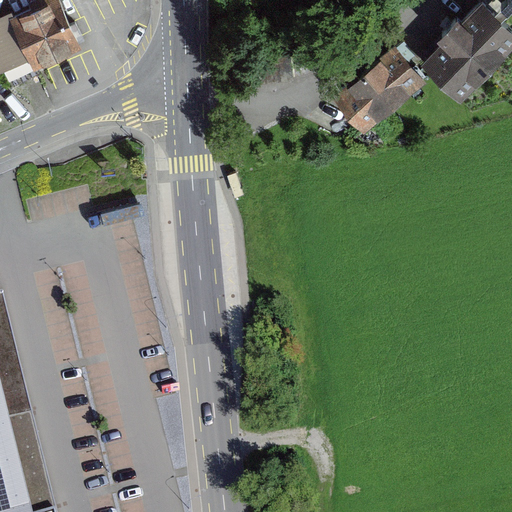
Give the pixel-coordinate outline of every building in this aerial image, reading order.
[(27,75),(75,52),(50,0),(46,0),(11,15),(0,20),(0,85),(5,93),(29,82),(27,75)] [(463,100),(511,49),(511,29),(482,0),(463,20),(454,12),(433,34),(442,42),(423,62),(463,100)] [(511,0),(484,0),(506,21),(511,15),(511,0)] [(331,100),(367,141),(416,98),(410,91),(426,78),(397,44),(331,100)] [(237,171),(228,175),(235,196),(245,193),(237,171)] [(0,292),(0,511),(58,511),(3,292),(0,292)]
